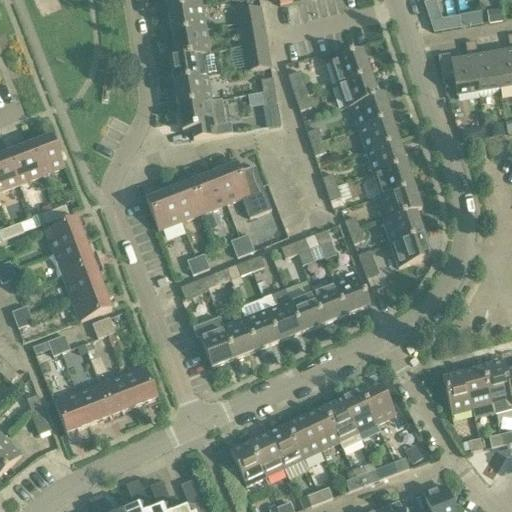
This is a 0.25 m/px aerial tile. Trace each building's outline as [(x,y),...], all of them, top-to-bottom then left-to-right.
[(199,0),(165,0),(168,14),(201,9),(199,0)] [(435,0),(425,1),(428,32),(481,27),(479,14),(437,18),(435,0)] [(171,38),(205,32),(201,9),(168,14),(171,38)] [(237,27),(262,23),(260,11),(235,15),(237,27)] [(262,23),(237,27),(241,51),(266,46),(262,23)] [(209,57),(208,55),(205,32),(171,38),(175,62),(203,57),(204,58),(209,57)] [(466,54),(476,52),(475,44),(465,46),(466,54)] [(266,46),(241,51),(245,75),(270,71),(266,46)] [(473,60),(473,65),(479,98),(500,94),(493,57),(478,60),(476,52),(466,54),(467,61),(473,60)] [(493,57),(500,94),(511,91),(511,53),(511,54),(493,57)] [(336,89),(369,78),(361,54),(328,65),(336,89)] [(175,62),(170,63),(174,87),(207,81),(217,79),(213,55),(208,55),(209,57),(204,58),(203,57),(175,62)] [(479,98),(473,65),(473,60),(467,61),(451,64),(449,57),(438,59),(442,82),(453,80),(456,101),(479,98)] [(306,98),(307,98),(300,74),(287,78),(295,102),(306,98)] [(349,110),(377,100),(377,99),(369,78),(336,89),(344,112),(350,111),(349,110)] [(178,110),(211,105),(207,81),(174,87),(178,110)] [(263,97),(274,95),(272,82),(261,84),(263,97)] [(274,95),(263,97),(265,108),(276,107),(274,95)] [(349,110),(350,111),(357,133),(390,121),(382,97),(377,99),(377,100),(349,110)] [(306,98),(295,102),(299,115),(311,111),(306,98)] [(225,127),(221,104),(211,105),(178,110),(182,135),(191,133),(193,143),(232,137),(230,126),(225,127)] [(269,131),(280,129),(277,115),(266,117),(269,131)] [(364,156),(398,144),(390,121),(357,133),(364,156)] [(311,149),(322,145),(318,132),(307,136),(311,149)] [(29,148),(42,181),(65,172),(52,139),(29,148)] [(372,178),(406,167),(398,144),(364,156),(372,178)] [(322,145),(311,149),(315,160),(326,156),(322,145)] [(6,156),(19,189),(42,181),(29,148),(6,156)] [(0,158),(0,196),(19,189),(6,156),(0,158)] [(224,173),(236,205),(241,203),(249,222),(260,218),(243,174),(240,175),(237,167),(224,173)] [(406,167),(372,178),(380,201),(413,190),(406,167)] [(243,174),(260,218),(271,214),(254,169),(243,174)] [(211,178),(223,210),(236,205),(224,173),(211,178)] [(198,182),(210,215),(223,210),(211,178),(198,182)] [(326,194),(337,190),(333,178),(322,182),(326,194)] [(185,187),(197,220),(210,215),(198,182),(185,187)] [(172,192),(184,225),(197,220),(185,187),(172,192)] [(337,190),(326,194),(330,205),(341,202),(337,190)] [(387,224),(415,215),(416,216),(421,214),(413,190),(380,201),(387,223),(387,224)] [(159,197),(171,230),(184,225),(172,192),(159,197)] [(171,230),(159,197),(145,203),(158,235),(171,230)] [(54,213),(58,222),(68,218),(65,209),(54,213)] [(58,222),(54,213),(43,218),(46,227),(58,222)] [(415,215),(387,224),(387,223),(381,225),(389,249),(423,237),(416,216),(415,215)] [(348,237),(359,233),(355,221),(344,225),(348,237)] [(49,246),(80,234),(76,222),(45,234),(49,246)] [(9,231),(13,240),(23,236),(19,227),(9,231)] [(13,240),(9,231),(0,234),(0,239),(2,244),(13,240)] [(359,233),(348,237),(353,249),(364,244),(359,233)] [(80,234),(49,246),(53,257),(85,245),(80,234)] [(319,250),(331,246),(326,234),(314,238),(319,250)] [(423,237),(389,249),(397,272),(431,261),(423,237)] [(239,242),(242,250),(251,247),(247,238),(239,242)] [(230,245),(233,254),(242,250),(239,242),(230,245)] [(292,247),(296,258),(308,254),(304,243),(292,247)] [(85,245),(53,257),(58,268),(89,256),(85,245)] [(242,250),(245,259),(254,255),(251,247),(242,250)] [(296,258),(292,247),(280,252),(285,263),(296,258)] [(245,259),(242,250),(233,254),(237,262),(245,259)] [(366,282),(379,278),(369,254),(357,259),(366,282)] [(89,256),(58,268),(62,280),(93,268),(89,256)] [(195,261),(198,269),(207,265),(204,258),(195,261)] [(251,276),(263,271),(259,260),(247,265),(251,276)] [(187,265),(190,272),(198,269),(195,261),(187,265)] [(10,264),(2,267),(6,275),(13,272),(10,264)] [(198,269),(201,276),(210,272),(207,265),(198,269)] [(240,281),(251,276),(247,265),(236,269),(240,281)] [(93,268),(62,280),(66,291),(98,279),(93,268)] [(201,276),(198,269),(190,272),(193,280),(201,276)] [(13,272),(6,275),(9,284),(16,281),(13,272)] [(0,277),(0,282),(1,287),(9,284),(6,275),(0,277)] [(207,293),(219,288),(215,277),(202,282),(207,293)] [(333,287),(346,319),(369,310),(357,278),(333,287)] [(98,279),(66,291),(71,302),(102,290),(98,279)] [(207,293),(202,282),(180,291),(184,303),(208,294),(207,293)] [(311,296),(323,328),(346,319),(333,287),(311,296)] [(102,290),(71,302),(75,313),(106,301),(102,290)] [(289,305),(301,336),(323,328),(311,296),(289,305)] [(106,301),(75,313),(80,325),(111,313),(106,301)] [(266,313),(279,345),(301,336),(289,305),(266,313)] [(27,309),(19,312),(23,321),(30,318),(27,309)] [(12,314),(15,323),(23,321),(19,312),(12,314)] [(279,345),(266,313),(244,322),(256,354),(279,345)] [(30,318),(23,321),(26,330),(34,327),(30,318)] [(23,321),(15,323),(19,332),(26,330),(23,321)] [(100,325),(103,332),(111,329),(109,321),(100,325)] [(234,363),(222,331),(218,322),(194,331),(199,342),(211,372),(234,363)] [(222,331),(234,363),(256,354),(244,322),(222,331)] [(92,328),(95,335),(103,332),(100,325),(92,328)] [(103,332),(106,339),(114,336),(111,329),(103,332)] [(106,339),(103,332),(95,335),(98,343),(106,339)] [(64,339),(56,342),(59,349),(67,346),(64,339)] [(47,346),(50,353),(59,349),(56,342),(47,346)] [(67,346),(59,349),(61,357),(70,354),(67,346)] [(59,349),(50,353),(53,360),(61,357),(59,349)] [(0,377),(8,369),(0,360),(0,377)] [(481,371),(491,409),(494,418),(511,413),(511,408),(511,404),(511,403),(504,373),(505,373),(503,366),(481,371)] [(8,369),(0,377),(9,387),(17,379),(8,369)] [(65,438),(157,402),(145,370),(53,406),(65,438)] [(491,409),(481,371),(461,376),(471,414),(491,409)] [(471,414),(461,376),(441,382),(451,419),(471,414)] [(359,395),(375,429),(396,420),(380,385),(359,395)] [(375,429),(359,395),(340,403),(357,438),(375,429)] [(30,415),(42,411),(37,398),(25,403),(30,415)] [(360,446),(357,438),(340,403),(322,412),(338,447),(342,454),(360,446)] [(30,415),(29,416),(38,439),(51,434),(42,411),(30,415)] [(338,447),(322,412),(304,420),(320,455),(338,447)] [(285,429),(301,464),(320,455),(304,420),(285,429)] [(267,438),(283,473),(301,464),(285,429),(267,438)] [(499,438),(502,449),(511,447),(511,442),(511,436),(499,438)] [(248,447),(264,481),(283,473),(267,438),(248,447)] [(502,449),(499,438),(488,440),(491,452),(502,449)] [(3,440),(0,443),(0,478),(21,458),(3,440)] [(470,456),(482,454),(479,442),(468,445),(470,456)] [(264,481),(248,447),(230,455),(246,490),(264,481)] [(393,466),(397,477),(409,473),(404,462),(393,466)] [(397,477),(393,466),(383,470),(373,473),(378,484),(397,477)] [(378,484),(373,473),(365,477),(354,481),(358,492),(378,484)] [(358,492),(354,481),(344,485),(349,496),(358,492)] [(189,511),(185,511),(205,511),(194,483),(180,488),(189,511)] [(452,511),(443,490),(423,497),(428,511),(452,511)] [(316,495),(320,507),(332,502),(328,491),(316,495)] [(320,507),(316,495),(307,499),(311,510),(320,507)]
